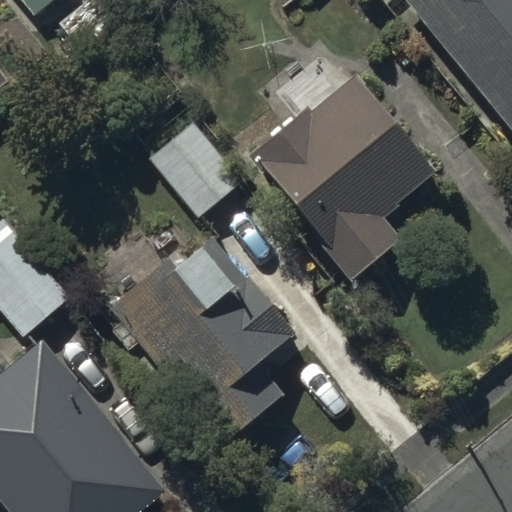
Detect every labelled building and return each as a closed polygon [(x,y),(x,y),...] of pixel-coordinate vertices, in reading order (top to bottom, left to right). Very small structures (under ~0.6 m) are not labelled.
[(20,0),(33,14),(49,0),(20,0)] [(511,0),(402,0),(511,135),(511,0)] [(304,104),(246,153),(324,245),(320,248),(348,280),(397,239),(380,218),(395,205),(393,202),(431,171),(351,77),(310,111),(304,104)] [(231,171),(190,122),(145,159),(186,208),(231,171)] [(67,298),(1,219),(0,219),(0,312),(20,337),(67,298)] [(125,350),(134,343),(218,443),(278,393),(252,361),(290,330),(246,278),(243,281),(222,255),(212,264),(195,244),(161,272),(153,263),(103,305),(118,322),(108,330),(125,350)] [(37,339),(0,369),(0,504),(6,511),(103,511),(60,459),(105,422),(37,339)]
